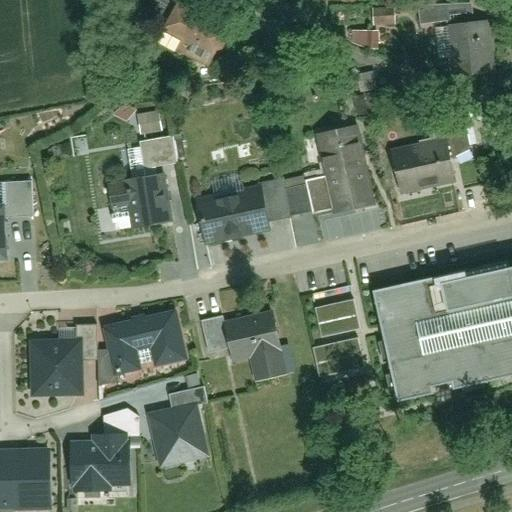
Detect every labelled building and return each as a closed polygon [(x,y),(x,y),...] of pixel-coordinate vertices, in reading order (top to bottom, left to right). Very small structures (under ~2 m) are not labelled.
[(231,34),(179,6),(166,28),(164,43),(206,63),(219,61),(231,34)] [(494,71),(489,20),(431,29),(436,70),(463,76),(494,71)] [(334,218),(376,210),(358,131),(314,141),(334,218)] [(451,139),(388,155),(399,197),(462,180),(451,139)] [(117,235),(169,226),(161,179),(107,188),(117,235)] [(200,244),(259,232),(251,194),(192,207),(200,244)] [(0,205),(0,254),(13,253),(8,204),(0,205)] [(511,255),(367,289),(395,408),(511,380),(511,255)] [(175,315),(103,331),(112,375),(136,371),(134,360),(146,358),(148,369),(185,362),(175,315)] [(270,315),(224,325),(232,366),(248,363),(254,384),(284,378),(270,315)] [(79,344),(27,345),(28,398),(80,397),(79,344)] [(194,408),(147,419),(159,468),(205,457),(194,408)] [(96,446),(73,446),(74,484),(77,484),(78,490),(109,490),(108,482),(130,482),(129,444),(126,444),(126,436),(96,437),(96,446)] [(47,452),(0,453),(0,510),(50,510),(47,452)]
